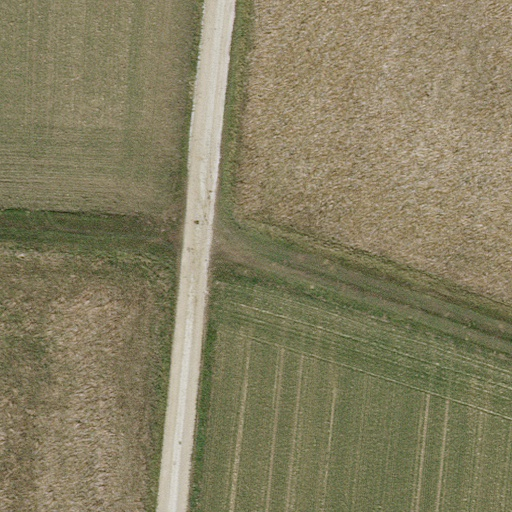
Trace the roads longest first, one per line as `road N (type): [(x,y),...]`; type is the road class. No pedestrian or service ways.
road 1 (track): [(0,213),(205,233),(511,343)]
road 2 (track): [(177,511),(228,0)]
